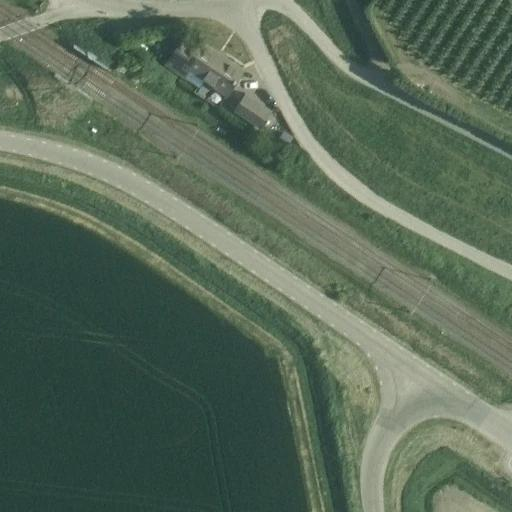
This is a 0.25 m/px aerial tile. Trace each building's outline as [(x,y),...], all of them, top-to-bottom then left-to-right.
[(227,94),(243,71),(201,42),(195,50),(182,41),(166,65),(184,77),(190,69),(227,94)] [(197,88),(195,92),(201,96),(203,93),(205,90),(199,86),(197,88)] [(234,111),(261,128),(272,112),(245,94),(234,111)] [(105,137),(122,148),(129,138),(112,127),(105,137)] [(283,130),(279,136),(289,142),(293,136),(283,130)]
